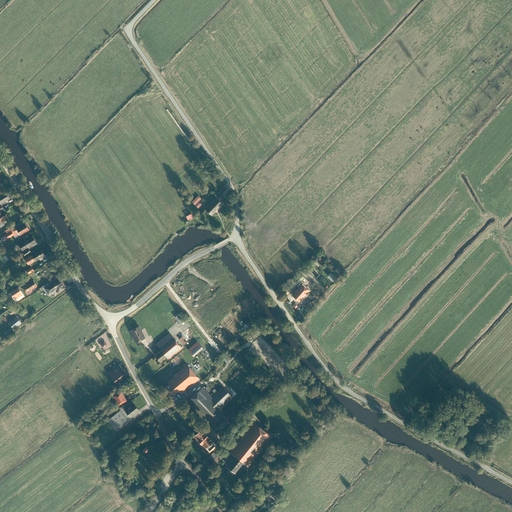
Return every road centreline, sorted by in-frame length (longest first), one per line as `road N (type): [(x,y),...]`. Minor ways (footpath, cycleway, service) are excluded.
road 1 (unclassified): [(234,238),(341,388),(511,488)]
road 2 (unclassified): [(234,238),(232,189),(130,43),(132,22),(154,0)]
road 3 (unclassified): [(0,154),(111,321)]
road 4 (track): [(178,398),(227,361),(165,280)]
road 5 (unclassified): [(111,321),(190,259),(234,238)]
road 6 (residential): [(154,413),(178,398),(225,447),(198,474)]
